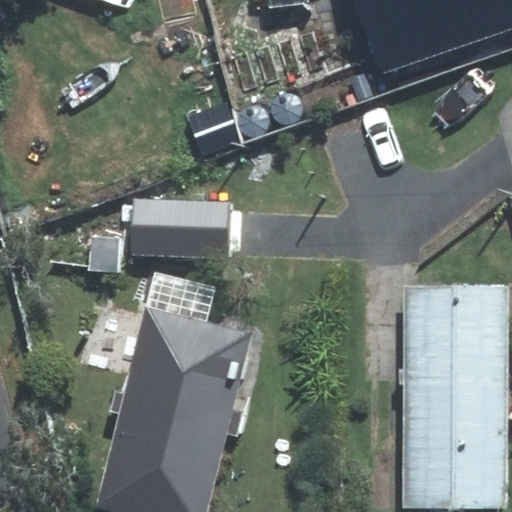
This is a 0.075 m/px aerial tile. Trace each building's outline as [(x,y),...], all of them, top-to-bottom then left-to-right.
[(91,0),(49,0),(55,51),(96,47),(91,0)] [(511,0),(357,0),(383,74),(511,29),(511,0)] [(219,203),(164,199),(161,248),(215,252),(219,203)] [(425,500),(441,500),(441,511),(478,511),(478,499),(511,499),(511,277),(426,278),(425,500)] [(140,298),(87,293),(79,367),(133,372),(140,298)] [(161,312),(111,507),(128,511),(223,511),(244,434),(250,409),(268,339),(161,312)]
